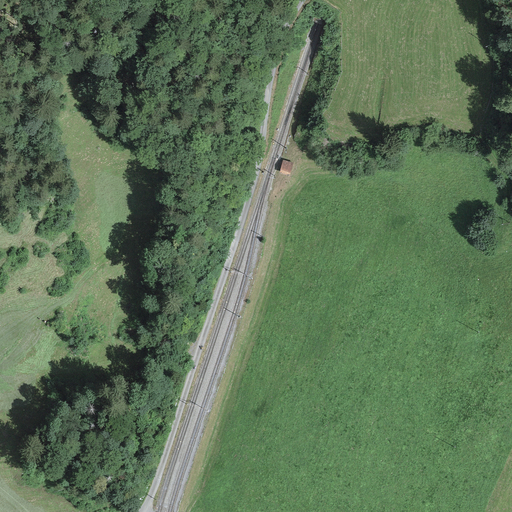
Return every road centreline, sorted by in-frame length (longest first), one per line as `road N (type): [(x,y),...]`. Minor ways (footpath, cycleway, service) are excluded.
road 1 (track): [(140,511),(238,235),(275,60),(302,0)]
road 2 (track): [(483,0),(497,68),(482,129),(511,206)]
